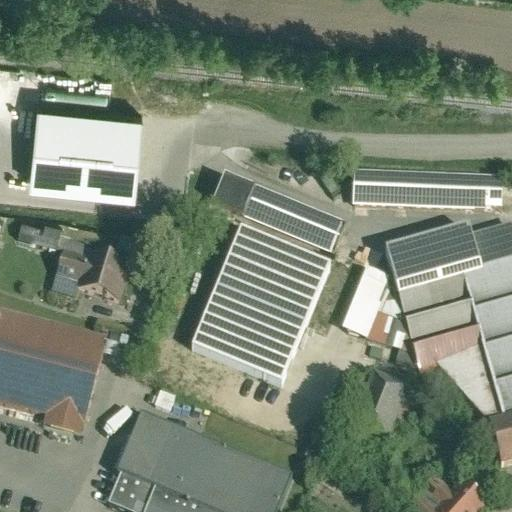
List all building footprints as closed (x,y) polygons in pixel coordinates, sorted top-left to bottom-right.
[(39,106),(30,185),(133,197),(142,117),(39,106)] [(353,176),(352,209),(503,215),(504,182),(353,176)] [(215,210),(246,223),(258,193),(227,180),(215,210)] [(348,229),(258,193),(246,223),(336,260),(348,229)] [(471,220),(384,242),(419,378),(440,373),(489,426),(511,419),(511,221),(476,232),(471,220)] [(42,232),(21,227),(16,243),(37,249),(42,232)] [(43,228),(42,232),(37,249),(36,253),(57,259),(64,234),(43,228)] [(280,388),(329,271),(241,234),(192,352),(280,388)] [(67,241),(64,253),(89,261),(91,253),(92,248),(67,241)] [(112,300),(123,262),(91,253),(89,261),(64,253),(57,276),(82,283),(80,291),(112,300)] [(82,283),(57,276),(52,294),(77,301),(80,291),(82,283)] [(392,284),(371,276),(347,334),(368,343),(392,284)] [(110,341),(0,311),(0,406),(48,419),(46,429),(83,439),(110,341)] [(369,376),(346,435),(388,450),(409,390),(369,376)] [(511,419),(489,426),(501,472),(511,469),(511,419)] [(282,511),(295,482),(142,420),(118,477),(121,479),(157,493),(203,511),(282,511)] [(149,511),(157,493),(121,479),(109,509),(117,511),(149,511)] [(490,511),(492,511),(464,486),(456,495),(440,480),(426,495),(442,510),(439,511),(438,511),(423,498),(410,511),(490,511)] [(203,511),(157,493),(149,511),(203,511)]
